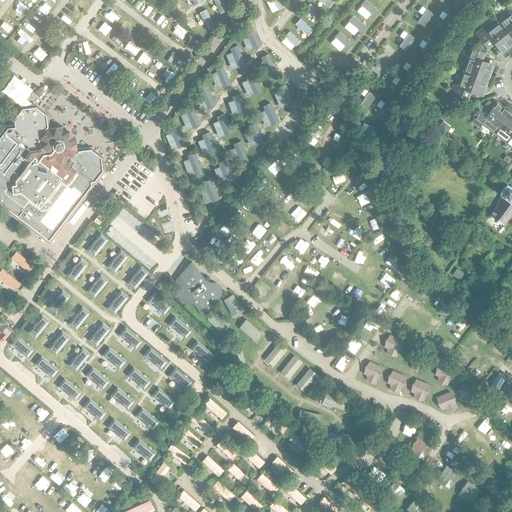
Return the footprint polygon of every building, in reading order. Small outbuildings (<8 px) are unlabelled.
[(511,8),(509,11),(511,14),(500,24),(511,39),(511,8)] [(506,49),(511,44),(511,39),(500,24),(488,33),(485,29),(478,35),(488,48),(495,43),(500,50),(504,47),(506,49)] [(246,30),(252,46),(259,43),(254,28),(246,30)] [(232,49),(237,65),(243,63),(239,47),(232,49)] [(486,80),(490,71),(487,70),(489,64),(481,62),(484,53),(467,47),(464,56),(468,58),(463,72),(486,80)] [(260,60),(266,76),(273,73),(267,57),(260,60)] [(217,70),(220,86),(227,85),(224,69),(217,70)] [(483,90),(486,80),(463,72),(458,87),(454,85),(451,93),(468,99),(470,91),(478,94),(480,89),(483,90)] [(246,81),(249,97),(256,96),(253,80),(246,81)] [(284,85),(288,101),(295,99),(291,83),(284,85)] [(200,95),(205,111),(211,108),(206,93),(200,95)] [(230,101),(236,116),(243,114),(237,99),(230,101)] [(281,118),(275,102),(269,105),(275,120),(281,118)] [(49,129),(47,115),(35,106),(21,108),(12,119),(13,126),(7,127),(0,135),(0,204),(49,242),(68,218),(67,211),(74,210),(92,186),(92,183),(95,183),(104,171),(102,157),(90,148),(76,150),(74,136),(68,131),(63,127),(49,129)] [(495,132),(509,113),(500,106),(499,109),(494,106),(489,112),(483,107),(472,121),(479,127),(482,123),(495,132)] [(425,107),(420,113),(426,117),(431,111),(425,107)] [(185,113),(190,129),(196,127),(191,111),(185,113)] [(511,114),(509,113),(495,132),(508,141),(505,145),(511,151),(511,149),(511,114)] [(215,119),(221,134),(227,132),(222,116),(215,119)] [(260,140),(267,137),(260,121),(253,124),(260,140)] [(170,130),(175,146),(182,144),(177,128),(170,130)] [(201,136),(207,151),(213,149),(208,133),(201,136)] [(241,159),(249,157),(244,141),(237,143),(241,159)] [(186,157),(192,172),(199,170),(193,154),(186,157)] [(234,178),(226,162),(220,166),(228,181),(234,178)] [(217,197),(212,181),(205,183),(210,199),(217,197)] [(498,205),(490,215),(504,225),(511,214),(511,188),(507,184),(499,194),(502,196),(496,204),(498,205)] [(468,245),(461,256),(464,259),(467,255),(468,256),(473,249),(476,245),(471,241),(468,245)] [(35,264),(17,250),(16,251),(12,257),(29,270),(35,264)] [(184,302),(185,302),(190,302),(193,303),(195,305),(202,315),(219,296),(220,295),(220,292),(220,289),(219,287),(218,285),(216,284),(215,284),(213,283),(210,283),(208,282),(205,280),(204,279),(192,262),(176,280),(181,287),(180,289),(178,291),(178,293),(179,296),(180,299),(183,301),(184,302)] [(20,281),(3,267),(2,269),(0,270),(0,275),(15,288),(20,281)] [(457,267),(452,274),(459,279),(464,273),(457,267)] [(231,298),(213,320),(221,326),(239,305),(231,298)] [(498,314),(503,315),(505,309),(492,305),(490,313),(498,315),(498,314)] [(248,322),(241,330),(263,348),(269,341),(248,322)] [(278,345),(265,361),(272,366),(285,351),(278,345)] [(236,349),(229,357),(251,375),(257,367),(236,349)] [(300,362),(294,368),(309,381),(315,375),(300,362)] [(238,384),(221,371),(215,377),(233,391),(238,384)] [(265,374),(259,382),(281,400),(287,392),(265,374)] [(325,378),(312,393),(318,399),(331,384),(325,378)] [(264,405),(247,392),(241,398),(259,412),(264,405)] [(349,394),(330,415),(338,422),(356,400),(349,394)] [(227,410),(209,396),(204,403),(222,416),(227,410)] [(298,396),(285,411),(291,417),(304,402),(298,396)] [(373,406),(360,421),(367,427),(380,411),(373,406)] [(287,423),(270,410),(265,416),(282,430),(287,423)] [(214,425),(196,411),(191,418),(208,432),(214,425)] [(314,416),(308,423),(330,442),(336,434),(314,416)] [(255,434),(239,419),(233,425),(249,440),(255,434)] [(202,439),(184,425),(179,432),(196,446),(202,439)] [(312,445),(295,431),(289,438),(307,452),(312,445)] [(239,451),(221,437),(216,444),(234,458),(239,451)] [(190,456),(173,442),(168,448),(185,462),(190,456)] [(265,460),(247,446),(242,453),(260,467),(265,460)] [(337,467),(319,453),(314,460),(332,473),(337,467)] [(224,468),(207,454),(202,461),(219,474),(224,468)] [(295,468),(277,454),(272,461),(289,475),(295,468)] [(164,459),(151,477),(158,482),(171,464),(164,459)] [(252,477),(234,463),(229,470),(246,483),(252,477)] [(280,485),(263,471),(257,478),(275,492),(280,485)] [(363,489),(345,476),(340,482),(358,496),(363,489)] [(235,493),(217,479),(212,485),(230,499),(235,493)] [(306,496),(289,482),(284,489),(301,503),(306,496)] [(264,502),(246,488),(241,495),(258,509),(264,502)] [(178,497),(195,511),(200,505),(183,491),(178,497)] [(318,501),(331,511),(338,511),(341,509),(324,495),(318,501)] [(381,511),(383,509),(366,496),(361,502),(373,511),(381,511)] [(291,511),(274,499),(269,505),(277,511),(291,511)] [(150,500),(123,511),(150,511),(155,510),(150,500)]
